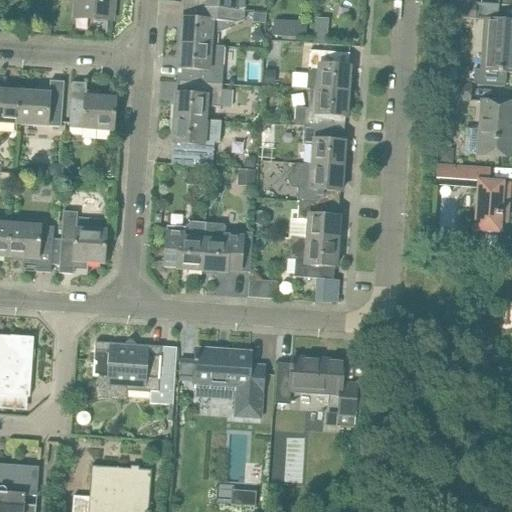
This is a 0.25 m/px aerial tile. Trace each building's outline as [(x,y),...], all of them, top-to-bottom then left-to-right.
[(75,0),(74,17),(75,17),(76,15),(88,16),(88,18),(112,20),(113,0),(75,0)] [(183,0),(183,6),(244,10),(245,0),(183,0)] [(448,1),(447,17),(467,19),(475,19),(485,20),(483,47),(483,51),(482,70),(475,69),(474,84),(505,87),(506,73),(511,72),(511,20),(501,20),(497,20),(498,5),(476,3),(468,3),(448,1)] [(181,18),(179,43),(210,45),(211,34),(216,31),(217,33),(230,27),(230,26),(244,19),(244,10),(183,6),(183,18),(181,18)] [(252,13),(252,23),(264,24),(265,14),(252,13)] [(273,20),(273,36),(283,37),(283,21),(273,20)] [(210,46),(210,45),(179,43),(178,69),(179,69),(178,81),(222,84),(224,47),(210,46)] [(309,89),(309,90),(348,93),(350,66),(348,66),(349,54),(309,51),(308,70),(318,71),(317,90),(309,89)] [(264,71),(264,85),(275,85),(276,72),(264,71)] [(20,92),(17,125),(61,128),(64,82),(50,81),(49,94),(20,92)] [(220,107),(222,84),(178,81),(177,93),(176,93),(174,119),(221,122),(221,121),(205,120),(206,106),(220,107)] [(86,84),(72,83),(69,128),(113,131),(116,98),(85,96),(86,84)] [(470,87),(442,85),(441,99),(469,101),(470,87)] [(263,87),(263,97),(275,98),(275,87),(263,87)] [(0,123),(17,125),(20,92),(0,90),(0,123)] [(294,126),(303,127),(344,129),(345,117),(346,117),(348,93),(309,90),(308,109),(295,108),(294,126)] [(511,155),(511,102),(496,102),(482,101),(478,155),(511,157),(511,155)] [(219,142),(221,122),(174,119),(171,164),(188,166),(208,167),(212,167),(214,141),(219,142)] [(313,145),(312,165),(343,167),(344,142),(343,141),(344,129),(303,127),(302,144),(313,145)] [(438,162),(452,163),(453,149),(439,148),(438,162)] [(69,159),(63,164),(72,174),(78,169),(69,159)] [(53,163),(47,168),(49,176),(58,176),(60,173),(60,164),(53,163)] [(295,166),(290,172),(297,179),(296,190),(298,190),(297,202),(339,204),(340,192),(341,192),(343,167),(312,165),(296,164),(295,166)] [(438,185),(477,187),(474,231),(500,233),(501,222),(507,222),(510,184),(503,183),(503,182),(489,181),(490,169),(437,165),(436,178),(438,179),(438,185)] [(188,166),(187,186),(206,187),(208,167),(188,166)] [(237,170),(237,186),(254,187),(255,171),(237,170)] [(338,216),(339,204),(297,202),(298,202),(297,219),(308,220),(306,240),(291,239),(338,242),(339,217),(338,216)] [(58,240),(56,265),(59,265),(59,273),(73,274),(74,262),(104,264),(106,231),(76,229),(77,213),(63,212),(61,240),(58,240)] [(177,269),(201,271),(204,223),(191,222),(185,228),(167,227),(164,266),(177,267),(177,269)] [(0,257),(8,258),(10,225),(0,223),(0,257)] [(223,224),(204,223),(201,271),(227,272),(227,271),(249,273),(252,233),(225,231),(225,226),(223,224)] [(51,265),(56,265),(58,240),(53,240),(54,228),(10,225),(8,258),(37,260),(36,272),(50,273),(51,265)] [(496,254),(497,236),(488,235),(486,253),(496,254)] [(336,267),(338,242),(291,239),(289,259),(295,260),(294,277),(315,279),(332,280),(333,280),(334,267),(336,267)] [(315,279),(313,302),(336,303),(338,280),(333,280),(332,280),(315,279)] [(0,395),(29,397),(33,338),(10,336),(10,339),(0,337),(0,395)] [(172,405),(176,348),(95,342),(93,376),(97,376),(100,398),(126,400),(126,391),(140,391),(150,392),(149,403),(172,405)] [(250,353),(196,349),(196,357),(195,357),(194,362),(195,362),(194,383),(246,387),(244,412),(261,413),(264,367),(249,366),(250,353)] [(343,362),(292,358),(291,365),(290,365),(289,370),(291,371),(289,390),(339,394),(338,413),(325,412),(325,425),(353,428),(355,405),(357,385),(341,384),(343,362)] [(4,465),(0,464),(0,511),(35,511),(38,467),(14,466),(13,473),(8,472),(8,469),(8,468),(7,467),(7,466),(5,465),(4,465)] [(148,511),(150,490),(151,470),(138,469),(138,471),(131,471),(131,469),(91,466),(89,497),(73,496),(72,511),(148,511)] [(229,511),(257,511),(258,490),(241,489),(242,481),(217,480),(216,511),(229,511)]
